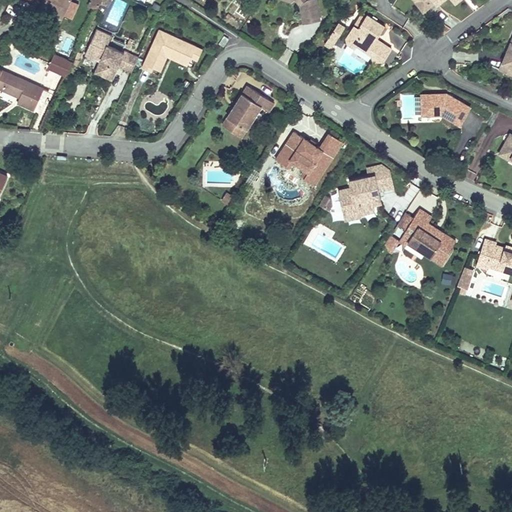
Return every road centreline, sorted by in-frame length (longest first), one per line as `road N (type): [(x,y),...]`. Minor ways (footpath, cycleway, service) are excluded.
road 1 (residential): [(347,119),(258,60),(234,57),(168,144),(136,150)]
road 2 (residential): [(502,0),(347,119)]
road 3 (residential): [(511,209),(431,173),(347,119)]
road 4 (residential): [(0,136),(136,150)]
